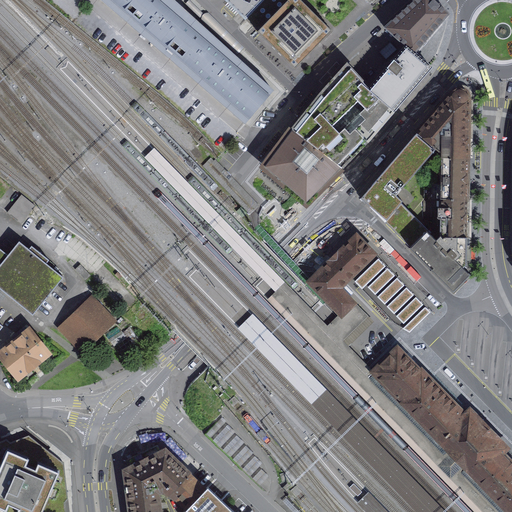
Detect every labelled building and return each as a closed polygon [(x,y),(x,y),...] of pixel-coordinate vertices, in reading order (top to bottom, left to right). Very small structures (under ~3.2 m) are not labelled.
[(101,0),(113,10),(121,0),(101,0)] [(172,0),(121,0),(113,10),(184,71),(213,37),(172,0)] [(246,19),(264,0),(225,0),(245,20),(246,19)] [(264,0),(246,19),(258,32),(295,69),(332,31),(299,0),(264,0)] [(434,0),(415,0),(385,28),(407,46),(415,53),(449,14),(434,0)] [(213,37),(184,71),(246,123),(273,91),(213,37)] [(393,111),(431,67),(415,53),(407,46),(370,89),(369,90),(393,111)] [(335,79),(321,94),(367,141),(379,127),(387,118),(393,111),(369,90),(370,89),(348,65),(335,79)] [(453,91),(401,151),(419,168),(434,151),(437,154),(442,158),(468,158),(468,145),(468,128),(468,119),(468,108),(468,97),(468,93),(466,91),(463,89),(459,88),(456,89),(453,91)] [(321,94),(292,129),(341,168),(347,162),(367,141),(321,94)] [(292,129),(264,167),(306,202),(341,168),(292,129)] [(401,238),(411,247),(427,231),(428,230),(411,214),(424,199),(425,172),(437,154),(434,151),(419,168),(401,151),(361,198),(401,238)] [(468,158),(442,158),(442,175),(441,175),(440,184),(433,184),(433,199),(442,199),(467,199),(467,167),(468,158)] [(23,222),(36,204),(22,193),(8,211),(23,222)] [(466,237),(467,199),(442,199),(442,206),(437,206),(437,223),(439,223),(439,234),(440,236),(466,237)] [(427,231),(411,247),(453,290),(470,274),(463,267),(466,264),(466,249),(466,237),(440,236),(436,240),(427,231)] [(375,253),(356,235),(324,267),(309,282),(341,315),(338,318),(331,325),(345,338),(367,316),(339,288),(344,284),(375,253)] [(0,263),(1,264),(0,265),(0,287),(32,314),(62,277),(45,263),(48,260),(32,246),(29,250),(19,242),(8,255),(0,248),(0,263)] [(430,312),(378,258),(354,281),(394,323),(410,332),(430,312)] [(114,299),(127,293),(123,283),(109,289),(114,299)] [(90,300),(62,326),(84,348),(111,322),(90,300)] [(20,336),(0,351),(0,353),(19,377),(48,354),(23,324),(15,330),(20,336)] [(397,347),(371,372),(421,423),(428,430),(458,460),(509,511),(511,511),(511,462),(502,452),(507,447),(494,435),(482,422),(470,409),(465,414),(421,370),(397,347)] [(227,422),(222,417),(206,434),(210,438),(227,422)] [(235,432),(228,425),(213,440),(220,448),(235,432)] [(66,511),(64,462),(24,432),(0,441),(0,511),(66,511)] [(244,443),(237,435),(223,450),(231,457),(244,443)] [(157,445),(141,452),(158,486),(160,490),(163,489),(169,494),(183,480),(186,482),(191,477),(166,453),(167,452),(165,451),(161,453),(157,445)] [(253,453),(246,446),(233,460),(240,467),(253,453)] [(158,486),(141,452),(125,460),(129,469),(128,469),(126,470),(126,472),(127,473),(130,500),(158,497),(157,487),(158,486)] [(262,464),(255,456),(243,469),(250,476),(262,464)] [(269,476),(261,469),(253,479),(260,485),(269,476)] [(183,480),(169,494),(185,510),(204,490),(191,477),(186,482),(183,480)] [(362,492),(354,484),(349,488),(358,496),(362,492)] [(185,510),(183,511),(234,511),(215,493),(208,486),(204,490),(185,510)] [(389,511),(369,492),(357,504),(365,511),(389,511)] [(131,511),(159,511),(158,497),(130,500),(131,511)] [(299,511),(286,498),(282,502),(292,511),(299,511)]
